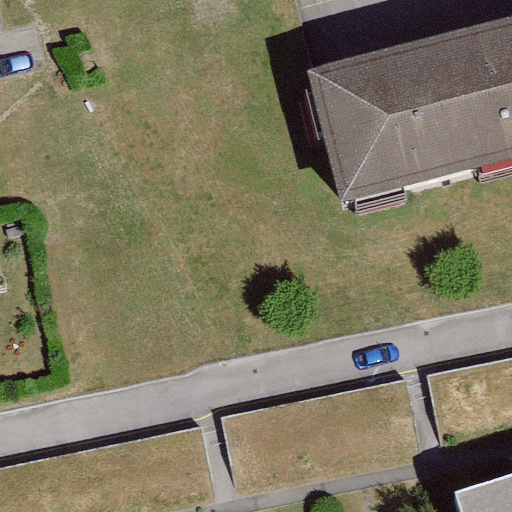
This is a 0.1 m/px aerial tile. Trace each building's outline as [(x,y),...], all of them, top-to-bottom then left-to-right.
[(511,49),(327,95),(362,232),(511,195),(511,49)] [(0,228),(0,295),(15,292),(0,228)] [(511,374),(429,390),(446,459),(511,445),(511,374)] [(405,397),(225,434),(238,504),(419,469),(405,397)] [(0,511),(191,511),(209,508),(196,442),(0,482),(0,511)]
